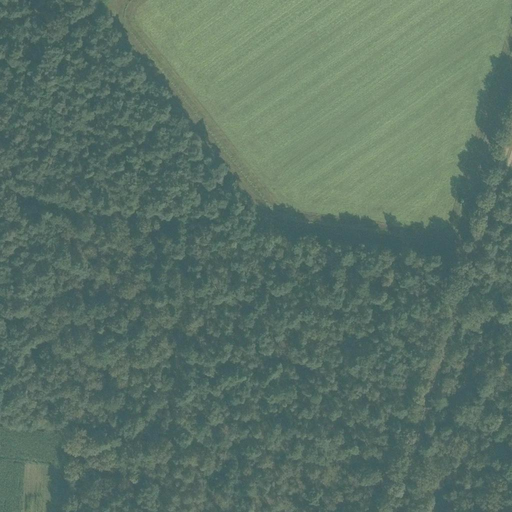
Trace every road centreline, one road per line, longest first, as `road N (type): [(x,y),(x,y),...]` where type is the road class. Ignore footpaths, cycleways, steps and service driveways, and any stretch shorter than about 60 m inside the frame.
road 1 (track): [(0,193),(190,217),(177,438),(411,468)]
road 2 (track): [(390,511),(511,128)]
